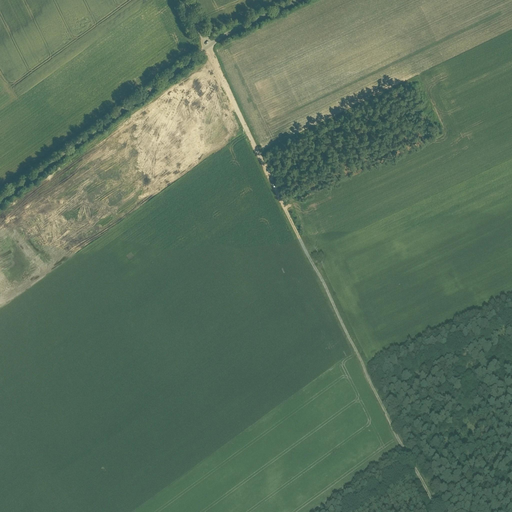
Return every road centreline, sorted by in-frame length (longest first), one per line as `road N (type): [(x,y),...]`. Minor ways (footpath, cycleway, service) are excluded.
road 1 (track): [(206,46),(438,511)]
road 2 (unclassified): [(0,206),(206,46)]
